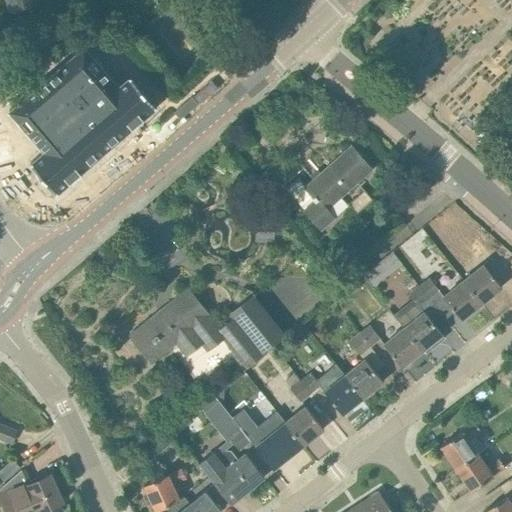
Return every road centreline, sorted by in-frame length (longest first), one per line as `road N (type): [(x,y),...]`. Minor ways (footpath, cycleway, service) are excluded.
road 1 (secondary): [(36,266),(301,39)]
road 2 (tertiary): [(511,219),(301,39)]
road 3 (residential): [(112,511),(56,389),(0,316)]
road 4 (residential): [(388,437),(511,336)]
road 5 (residential): [(291,511),(388,437)]
